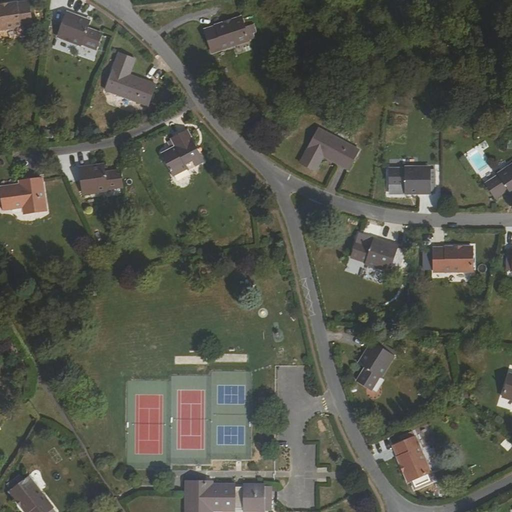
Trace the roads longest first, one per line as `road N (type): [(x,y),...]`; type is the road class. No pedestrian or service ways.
road 1 (residential): [(398,511),(330,376),(293,228)]
road 2 (residential): [(199,97),(109,144),(15,157)]
road 3 (residential): [(322,198),(404,219),(511,222)]
road 4 (residential): [(199,97),(116,6)]
